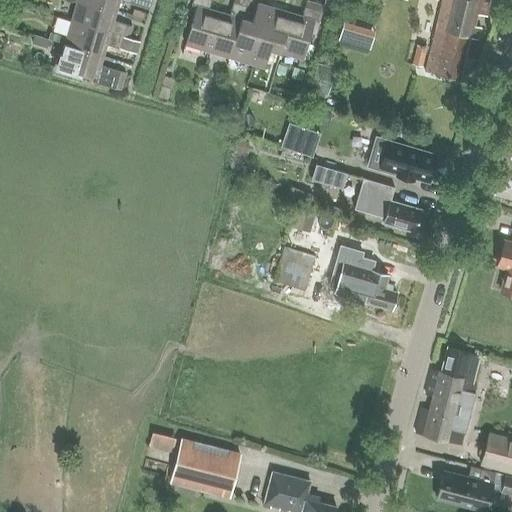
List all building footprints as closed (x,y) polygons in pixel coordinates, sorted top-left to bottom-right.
[(113,21),(116,10),(80,0),(76,0),(70,21),(127,38),(131,26),(113,21)] [(80,0),(116,10),(119,0),(149,9),(151,0),(80,0)] [(207,51),(219,12),(209,9),(211,0),(192,0),(191,5),(196,6),(185,45),(207,51)] [(230,58),(242,19),(247,0),(245,0),(233,0),(229,15),(219,12),(207,51),(230,58)] [(477,41),(480,29),(473,28),(476,15),(486,17),(490,0),(441,0),(424,72),(459,80),(469,39),(477,41)] [(291,13),(280,52),(303,59),(314,21),(318,22),(323,6),(306,1),(301,16),(291,13)] [(253,65),(270,7),(258,3),(252,22),(242,19),(230,58),(253,65)] [(280,52),(291,13),(270,7),(253,65),(264,68),(270,49),(280,52)] [(124,50),(127,38),(70,21),(63,44),(102,56),(106,45),(124,50)] [(49,38),(34,33),(31,42),(47,47),(49,38)] [(99,66),(102,56),(63,44),(57,66),(95,78),(93,83),(122,92),(127,75),(99,66)] [(428,46),(417,44),(412,63),(423,66),(428,46)] [(320,132),(288,121),(280,145),(312,155),(320,132)] [(375,137),(367,166),(396,175),(396,177),(413,182),(415,178),(428,182),(432,170),(435,169),(438,161),(435,158),(436,156),(405,147),(405,146),(375,137)] [(315,165),(311,180),(342,189),(346,174),(315,165)] [(362,178),(358,191),(353,208),(384,217),(382,222),(383,222),(383,225),(391,228),(393,225),(414,231),(420,210),(388,201),(393,187),(362,178)] [(315,212),(296,206),(291,221),(289,227),(308,233),(310,227),(315,212)] [(500,293),(511,296),(511,243),(504,242),(497,266),(507,269),(500,293)] [(315,254),(285,243),(273,278),(303,289),(315,254)] [(388,276),(357,267),(362,253),(339,246),(327,285),(341,290),(339,294),(361,301),(391,310),(396,293),(390,291),(392,286),(386,284),(388,276)] [(457,402),(469,405),(475,386),(471,385),(479,357),(447,348),(440,373),(430,370),(423,396),(435,399),(431,414),(419,410),(413,432),(458,445),(465,420),(453,416),(457,402)] [(173,437),(152,432),(148,446),(170,451),(173,437)] [(511,440),(488,434),(480,466),(511,473),(511,440)] [(240,454),(181,439),(170,483),(229,497),(240,454)] [(485,510),(492,484),(495,472),(470,466),(467,479),(443,473),(436,498),(485,510)] [(310,482),(273,472),(264,505),(289,511),(334,511),(336,507),(314,501),(315,497),(307,495),(310,482)] [(492,484),(502,486),(505,475),(495,472),(492,484)] [(511,476),(505,475),(502,486),(501,490),(511,493),(511,476)]
